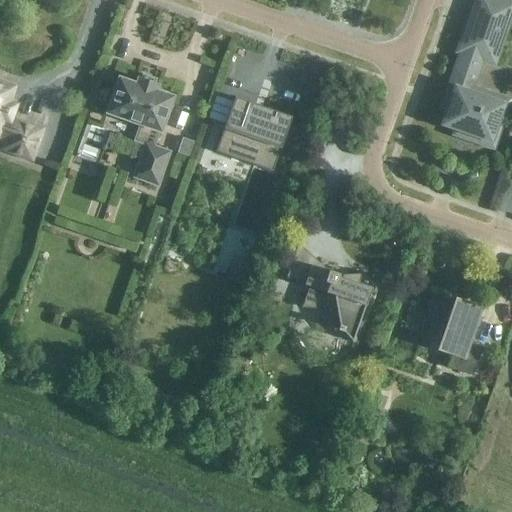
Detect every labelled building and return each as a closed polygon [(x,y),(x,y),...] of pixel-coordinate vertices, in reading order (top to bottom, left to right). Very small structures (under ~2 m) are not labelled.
[(506,3),(497,0),(476,0),(469,20),(471,21),(467,32),(465,32),(459,51),(462,52),(449,88),(455,90),(444,123),(473,133),(471,139),(487,144),(494,125),(498,127),(505,106),(468,93),(480,58),(493,63),(504,31),(497,28),(506,3)] [(160,131),(172,96),(155,90),(157,85),(138,78),(136,84),(118,78),(106,112),(140,124),(135,140),(145,144),(134,177),(157,185),(168,152),(152,147),(158,130),(160,131)] [(31,159),(41,130),(9,119),(10,118),(9,118),(8,119),(6,118),(11,104),(7,103),(12,88),(0,83),(0,138),(5,141),(2,149),(31,159)] [(234,97),(215,152),(217,152),(219,145),(256,158),(253,165),(272,171),(291,117),(234,97)] [(326,269),(297,244),(286,277),(304,283),(304,284),(309,286),(301,307),(324,309),(338,326),(337,329),(342,331),(343,331),(352,341),(371,287),(358,283),(361,274),(343,275),(342,277),(338,276),(339,273),(328,270),(327,272),(325,271),(326,269)] [(423,315),(445,323),(436,348),(452,354),(447,367),(472,376),(481,348),(468,344),(481,307),(453,298),(452,302),(430,294),(423,315)]
